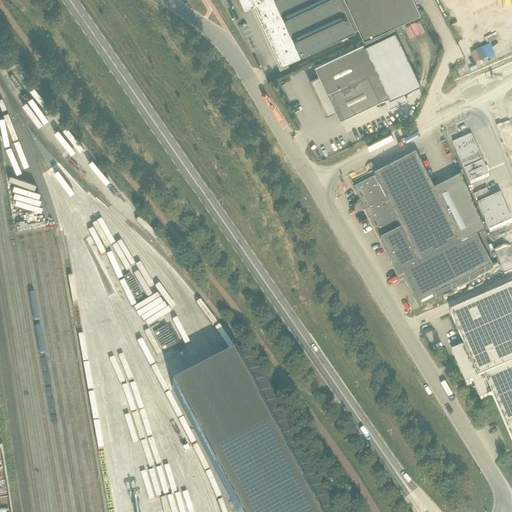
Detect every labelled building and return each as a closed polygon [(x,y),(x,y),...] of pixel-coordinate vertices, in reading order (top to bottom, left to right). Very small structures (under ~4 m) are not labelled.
[(240,0),(244,6),(253,2),(281,62),(302,53),(354,29),(353,28),(357,26),(362,36),(419,9),(414,0),(240,0)] [(314,66),(327,93),(324,95),(332,112),(339,109),(342,116),(338,117),(339,118),(388,95),(392,103),(388,105),(388,106),(406,98),(401,89),(419,80),(394,27),(314,66)] [(472,136),(453,145),(471,185),(489,177),(472,136)] [(412,293),(419,308),(442,296),(493,271),(478,240),(463,248),(437,196),(417,158),(379,177),(354,190),(363,208),(366,213),(400,280),(404,278),(409,288),(412,293)] [(460,184),(437,196),(463,248),(478,240),(483,237),(460,184)] [(487,191),(474,196),(476,201),(489,195),(487,191)] [(511,221),(501,196),(478,206),(490,233),(511,223),(511,221)] [(465,348),(452,354),(466,387),(473,384),(481,402),(493,397),(511,442),(511,288),(451,315),(465,348)] [(213,368),(172,390),(235,511),(315,511),(234,357),(220,365),(213,368)]
